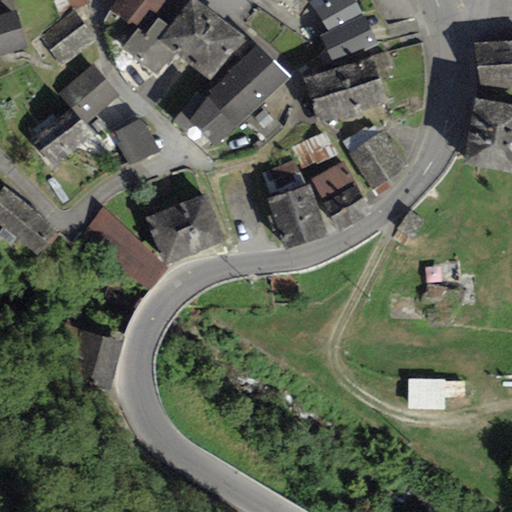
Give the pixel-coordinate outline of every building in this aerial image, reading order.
[(87,0),(53,0),(60,16),(89,3),(87,0)] [(158,18),(171,0),(117,0),(110,10),(138,29),(145,34),(158,18)] [(176,54),(186,62),(223,18),(201,0),(192,0),(170,27),(159,40),(176,54)] [(280,0),(298,15),(309,0),(280,0)] [(362,14),(353,0),(313,0),(308,2),(327,30),(362,14)] [(16,11),(0,16),(0,56),(27,48),(16,11)] [(95,36),(73,11),(40,40),(61,65),(95,36)] [(377,43),(364,15),(319,35),(332,61),(377,43)] [(169,67),(176,54),(159,40),(170,27),(158,18),(145,34),(138,29),(122,48),(156,75),(166,64),(169,67)] [(247,39),(223,18),(186,62),(210,83),(247,39)] [(511,42),(474,43),(480,88),(511,89),(511,42)] [(221,81),(252,114),(290,79),(257,46),(221,81)] [(340,67),(354,113),(387,103),(373,57),(340,67)] [(70,108),(86,125),(119,96),(93,65),(59,94),(70,108)] [(354,113),(340,67),(304,78),(318,124),(354,113)] [(215,147),(252,114),(221,81),(205,101),(196,93),(173,122),(187,134),(194,126),(215,147)] [(511,173),(511,106),(475,100),(463,166),(511,173)] [(86,125),(70,108),(29,140),(53,167),(95,135),(86,125)] [(158,152),(141,118),(112,133),(129,166),(158,152)] [(315,166),(338,156),(326,130),(290,147),(301,171),(314,164),(315,166)] [(405,168),(380,133),(348,155),(372,190),(405,168)] [(288,192),(305,186),(293,161),(262,174),(271,198),(288,192)] [(311,180),(340,233),(370,214),(342,163),(311,180)] [(288,192),(308,242),(327,234),(308,185),(305,186),(288,192)] [(4,187),(0,192),(0,224),(38,256),(58,232),(4,187)] [(308,242),(288,192),(271,198),(267,200),(286,250),(308,242)] [(168,266),(224,243),(204,196),(148,219),(168,266)] [(167,268),(103,208),(81,234),(148,292),(167,268)] [(423,218),(408,210),(398,228),(412,236),(423,218)] [(123,342),(65,325),(50,372),(108,390),(123,342)] [(445,380),(408,379),(408,409),(444,410),(444,398),(444,382),(445,380)] [(463,381),(444,382),(444,398),(464,397),(463,381)]
